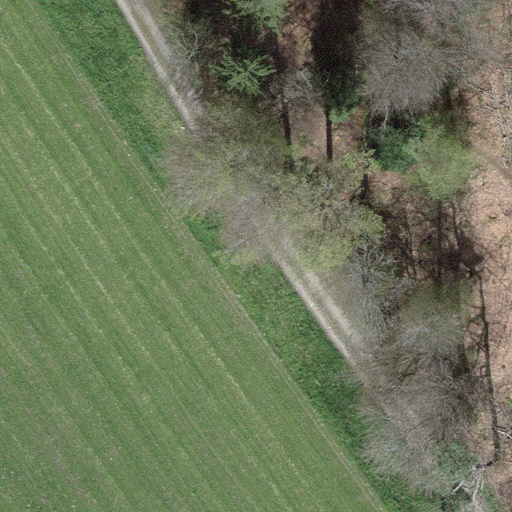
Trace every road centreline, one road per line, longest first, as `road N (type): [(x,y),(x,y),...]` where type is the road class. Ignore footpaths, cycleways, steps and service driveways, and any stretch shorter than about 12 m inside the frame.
road 1 (track): [(131,0),(354,347)]
road 2 (track): [(475,511),(354,347)]
